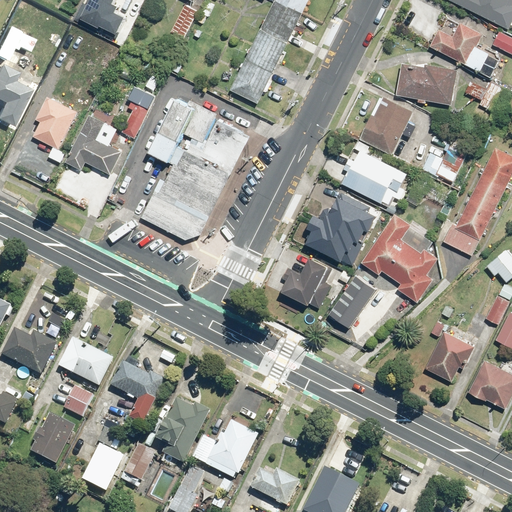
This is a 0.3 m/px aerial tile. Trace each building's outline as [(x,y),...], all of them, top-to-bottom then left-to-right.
[(88,0),(80,19),(117,36),(125,18),(113,13),(119,0),(88,0)] [(144,9),(148,0),(130,0),(129,2),(144,9)] [(275,0),(230,90),(259,104),(304,12),(305,12),(310,0),(275,0)] [(511,0),(446,0),(446,1),(506,28),(511,15),(511,0)] [(199,12),(186,5),(172,34),(185,40),(199,12)] [(468,64),(483,37),(460,25),(453,37),(438,29),(429,43),(468,64)] [(35,41),(8,28),(0,43),(0,58),(16,66),(21,57),(9,51),(12,45),(29,54),(35,41)] [(511,36),(505,32),(496,46),(511,55),(511,36)] [(118,43),(108,39),(99,58),(109,62),(118,43)] [(82,56),(64,46),(53,66),(71,76),(82,56)] [(405,61),(398,95),(454,106),(461,72),(405,61)] [(0,123),(6,127),(28,92),(0,74),(0,106),(0,123)] [(154,92),(161,80),(152,75),(145,87),(154,92)] [(511,93),(494,83),(482,104),(499,114),(511,93)] [(155,98),(135,87),(128,100),(132,102),(137,105),(148,110),(155,98)] [(393,155),(414,113),(382,96),(360,138),(393,155)] [(163,154),(140,199),(180,220),(196,214),(240,128),(179,97),(153,148),(163,154)] [(35,138),(60,150),(77,113),(46,99),(37,120),(42,122),(35,138)] [(137,105),(132,102),(128,111),(134,114),(124,133),(137,139),(151,112),(148,110),(137,105)] [(85,169),(88,164),(113,177),(127,153),(100,138),(106,125),(87,116),(65,160),(85,169)] [(438,170),(453,178),(468,152),(453,144),(438,170)] [(355,148),(339,182),(394,208),(411,174),(355,148)] [(474,257),(511,174),(511,155),(495,148),(459,227),(452,224),(443,243),(474,257)] [(419,174),(406,201),(419,207),(425,196),(444,205),(445,202),(451,190),(419,174)] [(341,193),(332,211),(321,206),(305,243),(314,247),(353,266),(380,212),(341,193)] [(396,217),(363,263),(420,302),(436,280),(428,274),(437,261),(403,237),(410,227),(396,217)] [(506,280),(511,275),(511,255),(508,251),(493,262),(506,280)] [(283,297),(308,309),(328,267),(303,255),(283,297)] [(351,274),(325,311),(347,326),(373,289),(351,274)] [(498,296),(510,301),(511,297),(511,287),(504,284),(498,296)] [(48,292),(43,299),(63,311),(67,304),(48,292)] [(499,326),(510,302),(494,294),(483,319),(499,326)] [(0,331),(13,307),(0,300),(0,331)] [(495,342),(511,349),(511,313),(508,312),(495,342)] [(17,330),(4,355),(41,374),(58,341),(37,331),(34,338),(17,330)] [(446,332),(427,368),(456,383),(475,347),(446,332)] [(60,369),(99,389),(114,360),(75,340),(60,369)] [(511,374),(486,362),(472,391),(509,409),(511,402),(511,374)] [(166,381),(123,363),(112,389),(138,399),(130,419),(147,426),(166,381)] [(76,387),(66,410),(84,417),(94,395),(76,387)] [(0,421),(6,425),(19,401),(0,391),(0,421)] [(153,450),(184,465),(210,411),(178,396),(153,450)] [(32,453),(57,465),(76,427),(50,415),(32,453)] [(237,482),(259,435),(227,420),(217,442),(205,437),(194,462),(237,482)] [(119,435),(105,429),(99,442),(112,449),(119,435)] [(138,446),(124,473),(141,482),(155,454),(138,446)] [(85,481),(104,490),(120,459),(100,449),(85,481)] [(252,488),(287,507),(301,482),(265,463),(252,488)] [(192,466),(170,511),(171,511),(189,511),(209,475),(192,466)] [(310,509),(317,511),(348,511),(362,485),(329,470),(310,509)] [(235,485),(224,479),(219,489),(230,495),(235,485)] [(228,502),(216,495),(211,503),(223,510),(228,502)]
